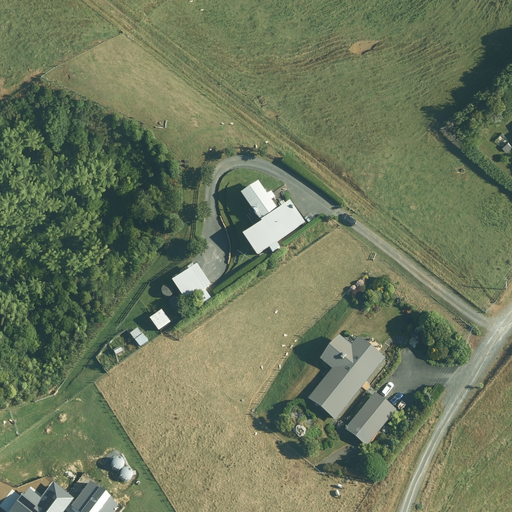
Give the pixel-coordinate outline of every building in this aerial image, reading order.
[(271,195),(267,198),(259,185),(242,197),(263,227),(244,239),(258,259),(270,251),(273,255),(280,250),(277,245),(305,226),(291,205),(278,214),(271,204),(276,201),(271,195)] [(181,272),(171,279),(175,285),(174,286),(187,304),(211,287),(198,269),(185,278),(181,272)] [(171,325),(163,313),(151,321),(159,333),(171,325)] [(149,342),(139,329),(130,336),(141,349),(149,342)] [(352,348),(341,338),(321,362),(333,372),(309,402),(335,423),(385,362),(358,340),(352,348)] [(396,413),(376,396),(346,432),(366,449),(396,413)]
